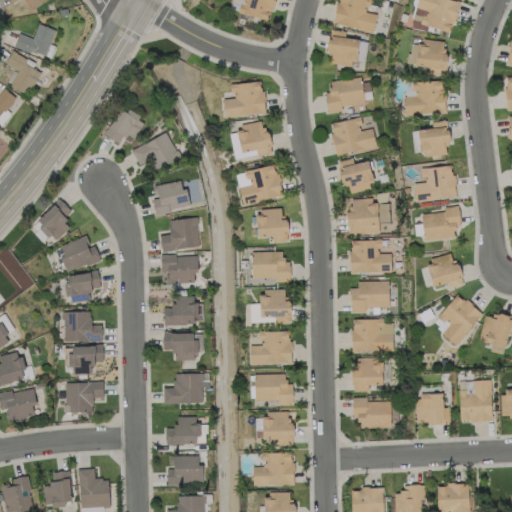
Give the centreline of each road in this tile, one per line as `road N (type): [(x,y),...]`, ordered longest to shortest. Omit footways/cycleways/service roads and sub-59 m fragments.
road 1 (residential): [(303,0),(294,63),(320,244),(326,511)]
road 2 (residential): [(135,511),(130,249),(93,172)]
road 3 (residential): [(496,0),(475,62),(474,105),(496,279),(511,278)]
road 4 (tertiary): [(139,0),(0,207)]
road 5 (residential): [(323,460),(511,450)]
road 6 (residential): [(138,2),(213,46),(294,63)]
road 7 (residential): [(0,450),(133,439)]
